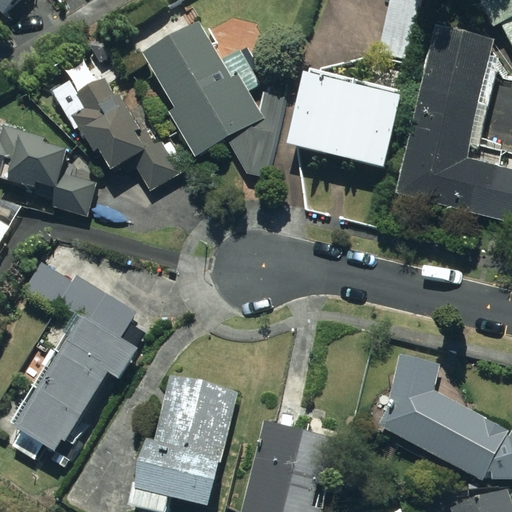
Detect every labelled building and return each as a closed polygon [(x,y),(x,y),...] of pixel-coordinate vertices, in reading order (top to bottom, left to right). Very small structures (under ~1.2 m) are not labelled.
[(0,0),(0,14),(6,21),(30,0),(0,0)] [(427,0),(395,0),(382,56),(413,63),(427,0)] [(511,0),(485,0),(501,32),(508,29),(511,37),(511,0)] [(176,117),(201,160),(233,142),(253,177),(271,180),(290,100),(268,95),(265,112),(254,94),(266,87),(258,73),(263,69),(253,51),(246,54),(246,53),(228,63),(207,27),(151,59),(183,113),(176,117)] [(444,31),(403,197),(511,224),(511,171),(474,162),(502,46),(444,31)] [(392,174),(412,96),(319,73),(299,151),(392,174)] [(76,85),(59,95),(86,140),(92,137),(104,157),(109,154),(121,176),(139,165),(156,194),(192,172),(176,145),(170,149),(167,145),(154,153),(145,137),(149,135),(129,101),(124,104),(111,81),(83,98),(76,85)] [(0,141),(0,175),(7,178),(6,183),(42,192),(41,197),(60,203),(58,210),(93,219),(102,186),(77,179),(79,168),(74,167),(77,155),(53,149),(54,143),(31,137),(32,134),(9,128),(6,143),(0,141)] [(0,253),(14,230),(0,221),(0,253)] [(90,323),(25,433),(27,434),(17,449),(39,462),(48,448),(64,457),(72,446),(75,448),(117,378),(127,384),(146,353),(125,341),(142,313),(81,277),(78,284),(47,266),(30,295),(60,313),(63,307),(90,323)] [(397,404),(388,429),(488,485),(511,439),(511,433),(441,395),(447,369),(409,359),(397,404)] [(244,395),(177,380),(161,446),(155,444),(149,473),(145,472),(136,510),(144,511),(174,511),(177,502),(217,511),(244,395)] [(272,426),(250,511),(323,511),(319,511),(325,489),(333,491),(344,443),(272,426)] [(511,511),(511,493),(460,511),(511,511)]
